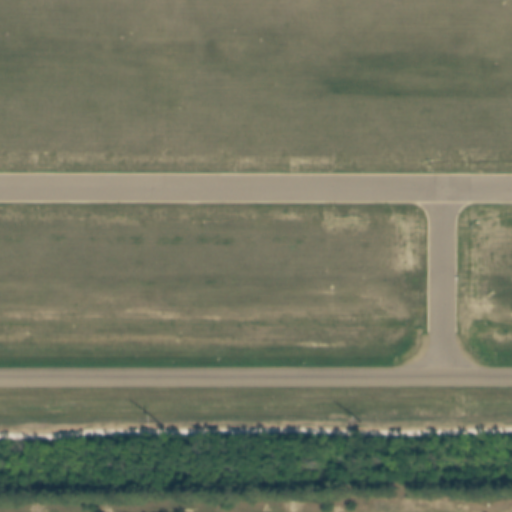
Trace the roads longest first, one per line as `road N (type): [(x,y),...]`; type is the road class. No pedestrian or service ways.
road 1 (residential): [(0,188),(511,190)]
road 2 (residential): [(511,375),(0,376)]
road 3 (residential): [(437,190),(438,376)]
